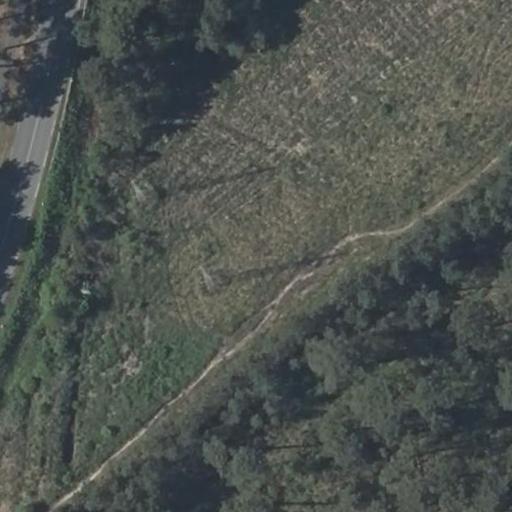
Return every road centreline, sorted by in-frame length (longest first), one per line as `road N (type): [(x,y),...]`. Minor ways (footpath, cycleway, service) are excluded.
road 1 (track): [(511,145),(49,511)]
road 2 (secondary): [(0,247),(60,0)]
